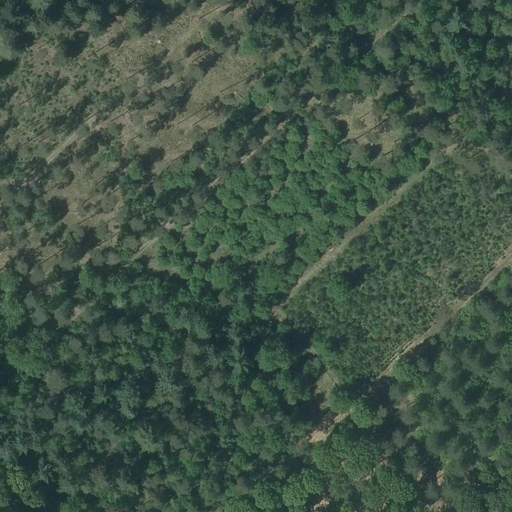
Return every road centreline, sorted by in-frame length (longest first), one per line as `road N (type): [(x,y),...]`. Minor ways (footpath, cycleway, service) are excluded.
road 1 (track): [(511,99),(60,511)]
road 2 (track): [(423,0),(0,385)]
road 3 (track): [(511,270),(246,511)]
road 4 (track): [(0,209),(232,0)]
